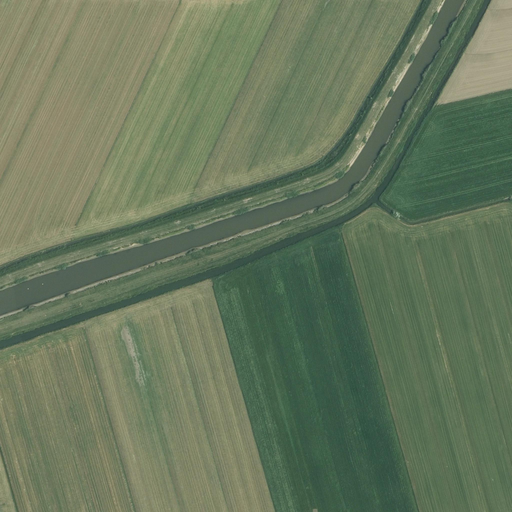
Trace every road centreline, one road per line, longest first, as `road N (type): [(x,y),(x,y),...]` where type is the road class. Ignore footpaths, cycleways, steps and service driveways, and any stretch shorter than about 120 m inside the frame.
road 1 (track): [(473,0),(386,163),(358,198),(0,330)]
road 2 (track): [(436,0),(334,168),(0,279)]
